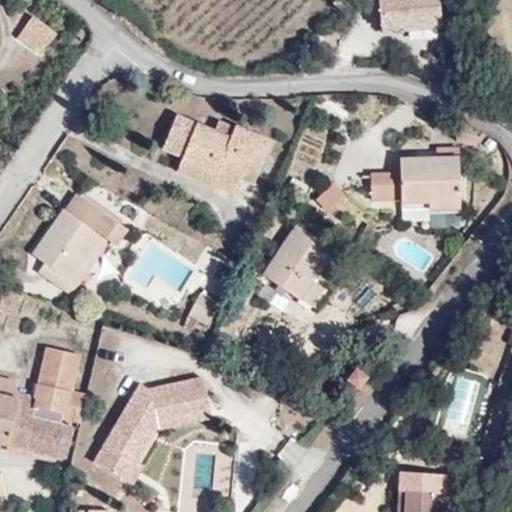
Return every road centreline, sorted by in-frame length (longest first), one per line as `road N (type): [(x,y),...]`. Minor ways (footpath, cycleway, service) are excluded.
road 1 (residential): [(470,101),(379,79),(201,86),(120,38)]
road 2 (tertiary): [(299,511),(511,230)]
road 3 (residential): [(120,38),(0,186)]
road 4 (residential): [(488,511),(480,474),(511,379)]
